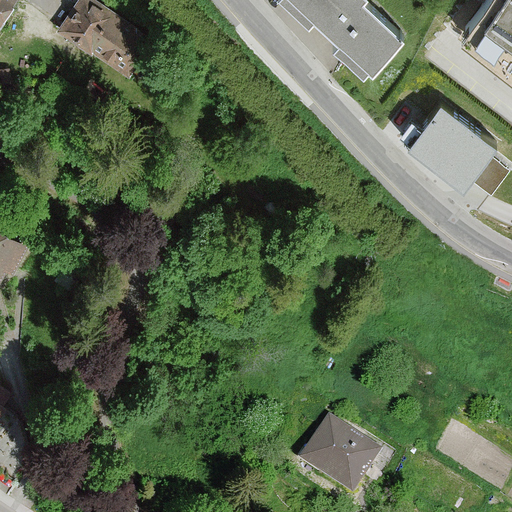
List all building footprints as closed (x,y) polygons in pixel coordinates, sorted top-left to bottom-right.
[(0,0),(0,32),(0,33),(21,0),(0,0)] [(154,37),(95,0),(78,0),(58,33),(129,77),(154,37)] [(282,0),(307,22),(312,17),(339,41),(333,47),(362,74),(368,68),(372,71),(404,36),(364,0),(282,0)] [(511,0),(496,0),(463,45),(511,81),(511,0)] [(497,145),(441,102),(407,146),(410,148),(417,153),(463,189),(471,179),(489,155),(497,145)] [(510,171),(489,155),(471,179),(492,196),(510,171)] [(31,247),(0,230),(0,279),(5,271),(10,274),(15,277),(31,247)] [(9,409),(0,402),(0,422),(1,420),(9,409)] [(381,447),(328,413),(300,455),(353,490),(381,447)] [(1,420),(0,422),(0,470),(18,482),(22,473),(25,463),(25,454),(24,445),(23,436),(1,420)]
